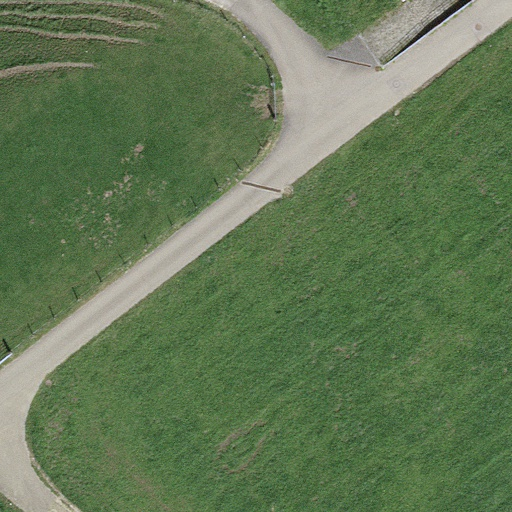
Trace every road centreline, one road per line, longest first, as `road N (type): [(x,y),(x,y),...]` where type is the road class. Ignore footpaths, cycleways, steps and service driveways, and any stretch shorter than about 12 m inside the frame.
road 1 (track): [(488,0),(314,125),(230,209),(0,402)]
road 2 (motorway): [(0,280),(364,0)]
road 3 (motorway): [(215,0),(0,165)]
road 4 (residential): [(220,0),(285,58),(314,125)]
